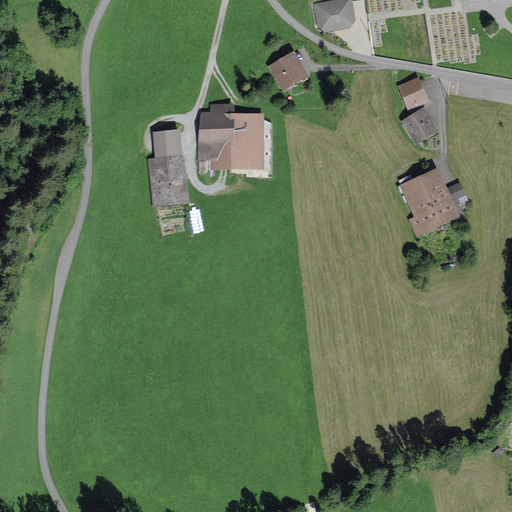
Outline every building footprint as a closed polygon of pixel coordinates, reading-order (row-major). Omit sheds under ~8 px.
[(326,30),(336,29),(335,23),(338,10),(351,7),(349,0),(316,6),(319,26),(326,30)] [(272,68),(283,86),(304,74),(294,56),(272,68)] [(408,107),(417,103),(425,100),(417,82),(401,89),(408,107)] [(417,141),(434,130),(417,103),(408,107),(413,119),(403,126),(410,138),(414,136),(417,141)] [(261,168),(261,117),(227,117),(227,105),(212,106),(212,116),(201,116),(199,137),(199,158),(210,158),(210,168),(261,168)] [(155,134),(158,159),(149,160),(153,200),(159,199),(159,202),(184,199),(177,132),(155,134)] [(433,171),(400,186),(408,202),(415,199),(417,205),(414,206),(420,218),(413,221),(417,231),(456,213),(446,192),(443,193),(433,171)] [(498,447),(504,442),(500,437),(494,442),(498,447)]
